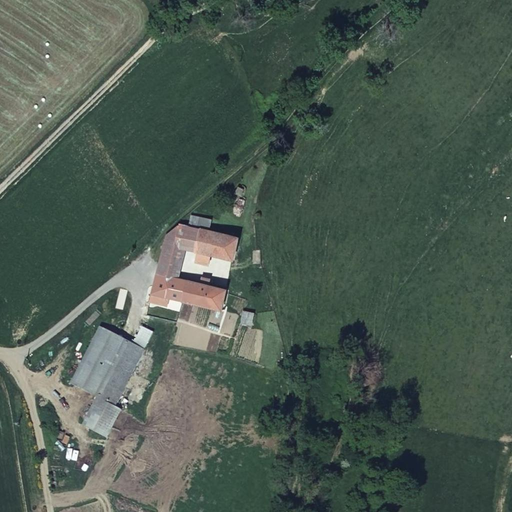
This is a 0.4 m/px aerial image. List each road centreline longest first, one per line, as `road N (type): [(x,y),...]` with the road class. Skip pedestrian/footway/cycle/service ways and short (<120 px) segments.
road 1 (residential): [(239,153),(77,312),(43,338),(0,343)]
road 2 (track): [(194,0),(0,172)]
road 3 (track): [(239,153),(395,0)]
road 4 (track): [(49,511),(35,421),(0,349)]
